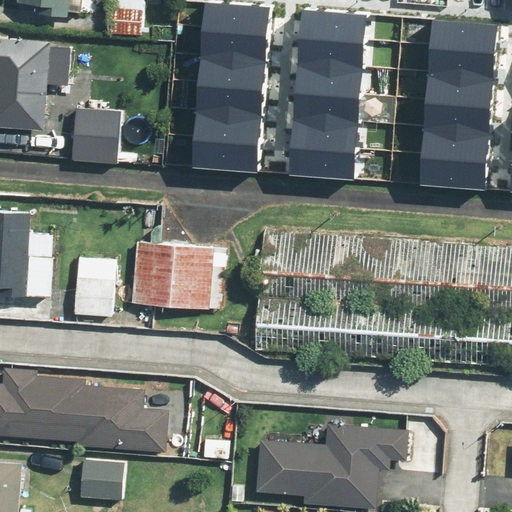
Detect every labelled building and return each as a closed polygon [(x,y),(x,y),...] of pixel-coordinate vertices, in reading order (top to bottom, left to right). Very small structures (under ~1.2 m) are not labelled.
[(17,0),(17,5),(39,5),(38,16),(67,17),(67,10),(101,11),(101,0),(17,0)] [(162,0),(112,0),(110,31),(141,33),(143,5),(162,7),(162,0)] [(205,2),(193,165),(257,170),(269,7),(205,2)] [(298,9),(286,173),(350,177),(362,14),(298,9)] [(429,18),(417,182),(481,186),(492,23),(429,18)] [(198,50),(200,21),(177,20),(175,48),(198,50)] [(72,87),(75,47),(50,45),(50,40),(0,36),(0,126),(41,130),(45,85),(72,87)] [(121,165),(124,111),(75,108),(72,162),(121,165)] [(179,159),(182,121),(146,118),(143,156),(179,159)] [(18,213),(0,213),(0,284),(10,284),(10,298),(49,298),(50,233),(18,233),(18,213)] [(511,240),(264,223),(255,349),(511,366),(511,240)] [(227,244),(137,239),(133,305),(224,310),(227,244)] [(115,273),(76,271),(73,316),(111,319),(115,273)] [(0,433),(78,439),(77,449),(164,454),(167,410),(143,409),(144,387),(86,383),(86,378),(39,375),(40,369),(5,367),(4,386),(0,386),(0,433)] [(261,441),(260,490),(305,491),(304,503),(377,505),(378,471),(389,471),(389,461),(410,461),(410,427),(325,425),(325,442),(261,441)] [(233,438),(200,435),(198,459),(230,462),(233,438)] [(124,459),(82,458),(81,502),(123,503),(124,459)] [(23,462),(0,461),(0,511),(50,511),(51,511),(21,511),(23,462)]
